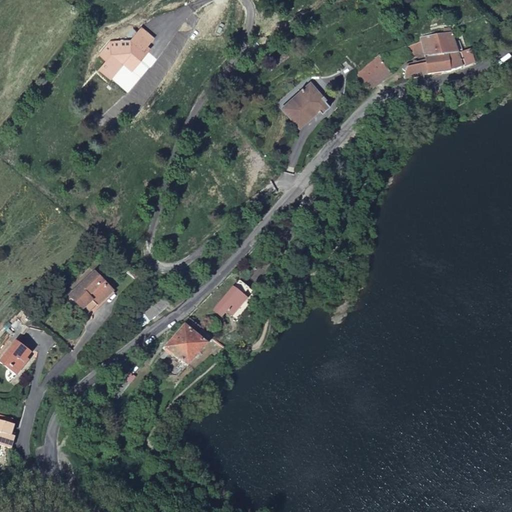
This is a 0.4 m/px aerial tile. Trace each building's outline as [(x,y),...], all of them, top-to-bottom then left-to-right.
[(432,31),(445,26),(442,15),(428,19),(432,31)] [(154,41),(140,29),(130,41),(143,53),(154,41)] [(405,72),(403,79),(430,76),(451,72),(462,69),(454,35),(445,36),(422,37),(423,40),(425,53),(426,64),(409,67),(406,70),(405,72)] [(411,54),(425,53),(423,40),(408,43),(411,54)] [(100,73),(111,82),(126,64),(130,67),(135,60),(139,63),(145,55),(143,53),(130,41),(113,44),(101,58),(107,63),(100,73)] [(462,54),(465,68),(475,64),(473,58),(473,54),(462,54)] [(356,72),(371,93),(390,75),(380,55),(367,64),(356,72)] [(331,109),(310,86),(284,109),(302,129),(319,112),(323,116),(331,109)] [(92,322),(116,299),(92,274),(68,297),(92,322)] [(233,317),(254,292),(240,281),(215,311),(221,316),(226,312),(233,317)] [(158,293),(126,314),(140,329),(173,306),(158,293)] [(214,338),(191,319),(184,328),(207,346),(214,338)] [(0,363),(0,365),(18,379),(27,366),(24,364),(31,355),(16,343),(28,329),(18,320),(8,331),(13,336),(8,342),(13,346),(0,363)] [(207,346),(184,328),(166,349),(189,367),(207,346)] [(111,394),(119,401),(130,387),(122,380),(111,394)] [(0,450),(10,454),(16,440),(10,438),(13,430),(0,424),(0,450)]
